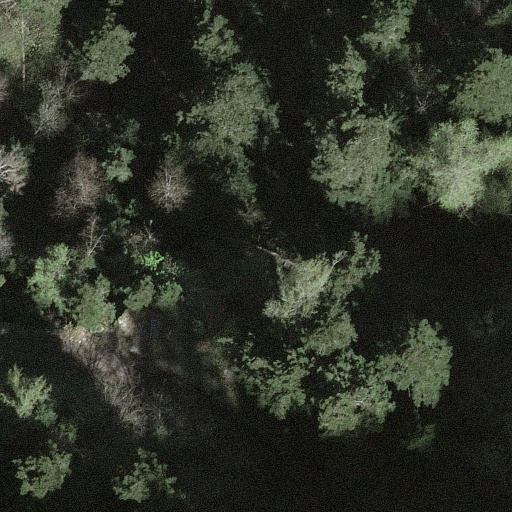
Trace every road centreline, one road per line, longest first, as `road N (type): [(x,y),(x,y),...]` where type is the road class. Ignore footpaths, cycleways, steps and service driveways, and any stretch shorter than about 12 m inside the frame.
road 1 (track): [(347,511),(179,378)]
road 2 (track): [(0,350),(123,355),(179,378)]
